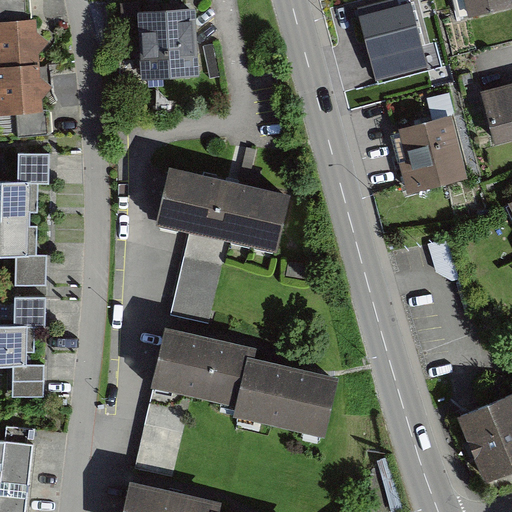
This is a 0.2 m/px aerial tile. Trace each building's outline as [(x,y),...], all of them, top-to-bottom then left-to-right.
[(34,0),(0,1),(0,25),(35,23),(34,0)] [(511,0),(461,0),(469,23),(511,10),(511,0)] [(413,3),(360,18),(367,43),(376,41),(382,63),(427,50),(413,3)] [(139,17),(143,84),(200,81),(196,13),(139,17)] [(0,25),(0,65),(39,63),(39,56),(49,44),(38,37),(35,23),(0,25)] [(40,78),(39,63),(0,65),(0,113),(41,112),(41,98),(56,91),(40,78)] [(496,148),(511,144),(511,86),(481,95),(496,148)] [(51,111),(41,112),(0,113),(0,139),(52,138),(51,111)] [(451,114),(397,129),(405,159),(398,161),(407,193),(468,176),(451,114)] [(0,258),(16,259),(15,289),(47,290),(48,257),(37,257),(38,228),(31,228),(31,215),(38,215),(39,186),(50,187),(51,156),(19,155),(18,183),(0,182),(0,258)] [(295,200),(169,173),(157,230),(283,257),(295,200)] [(191,240),(172,314),(208,323),(227,249),(191,240)] [(0,326),(0,366),(14,367),(13,397),(45,397),(45,365),(28,365),(28,352),(35,352),(36,328),(47,328),(47,297),(15,297),(15,326),(0,326)] [(253,355),(164,336),(151,395),(240,414),(251,365),(253,355)] [(341,385),(251,365),(240,414),(238,423),(328,442),(341,385)] [(511,390),(511,389),(454,413),(483,480),(511,468),(511,390)] [(151,409),(136,467),(174,477),(189,419),(151,409)] [(21,511),(30,443),(0,439),(0,511),(21,511)] [(220,511),(222,506),(133,487),(127,511),(220,511)]
